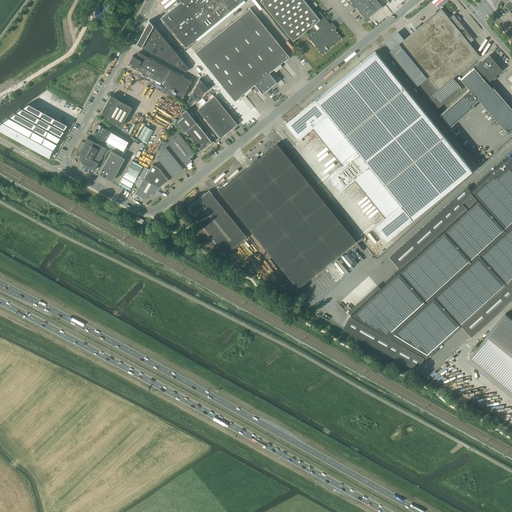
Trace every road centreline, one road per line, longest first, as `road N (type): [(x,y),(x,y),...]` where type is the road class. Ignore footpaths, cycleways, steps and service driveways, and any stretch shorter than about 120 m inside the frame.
road 1 (trunk): [(419,511),(0,283)]
road 2 (trunk): [(0,301),(385,511)]
road 3 (unclassified): [(70,170),(141,210),(160,207),(417,0)]
road 4 (unclassified): [(152,0),(68,150),(70,170)]
road 5 (unknown): [(511,306),(463,353),(511,400)]
